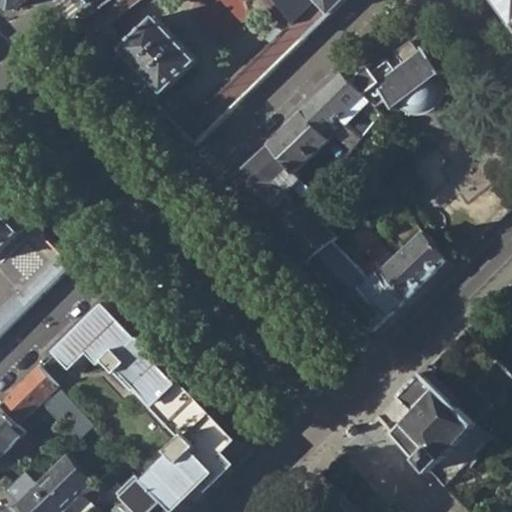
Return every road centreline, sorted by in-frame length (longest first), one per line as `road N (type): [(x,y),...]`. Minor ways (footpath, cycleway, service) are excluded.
road 1 (residential): [(155,222),(385,0)]
road 2 (residential): [(155,222),(336,413)]
road 3 (residential): [(0,61),(155,222)]
road 4 (residential): [(0,372),(155,222)]
road 5 (residential): [(383,369),(511,247)]
road 6 (residential): [(336,413),(233,511)]
